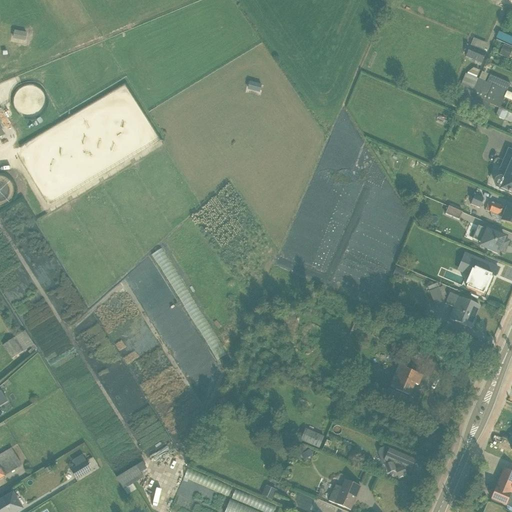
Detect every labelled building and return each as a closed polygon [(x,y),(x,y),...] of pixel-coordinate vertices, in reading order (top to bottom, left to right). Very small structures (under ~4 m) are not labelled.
[(25,37),(36,38),(37,31),(26,30),(25,37)] [(511,77),(502,73),(499,81),(511,86),(511,77)] [(42,170),(55,199),(150,157),(150,143),(159,140),(153,140),(146,124),(139,127),(133,127),(128,116),(128,125),(120,125),(120,119),(131,114),(132,111),(138,111),(138,94),(136,88),(135,91),(136,91),(135,92),(135,108),(132,102),(132,93),(28,139),(39,164),(50,165),(50,159),(57,157),(56,169),(46,168),(42,170)] [(511,149),(507,148),(492,185),(511,193),(511,149)] [(499,220),(511,224),(511,207),(488,199),(484,209),(501,216),(499,220)] [(455,215),(469,222),(474,211),(459,205),(455,215)] [(478,245),(499,253),(501,248),(506,250),(510,240),(505,238),(507,235),(487,226),(486,228),(478,225),(472,239),(480,242),(478,245)] [(465,288),(482,295),(491,276),(495,278),(499,268),(465,253),(457,272),(468,277),(464,285),(466,285),(465,288)] [(163,260),(134,276),(134,278),(163,330),(175,324),(184,324),(178,327),(178,338),(173,340),(195,379),(220,365),(220,394),(226,391),(226,370),(232,367),(226,367),(226,360),(221,350),(216,350),(196,315),(186,320),(179,320),(192,312),(163,260)] [(449,319),(471,328),(481,305),(458,296),(449,319)] [(21,359),(44,346),(36,332),(13,345),(21,359)] [(390,387),(412,396),(422,373),(399,364),(390,387)] [(12,389),(0,397),(0,409),(2,413),(20,400),(12,389)] [(311,440),(329,448),(335,436),(317,428),(311,440)] [(413,468),(417,458),(388,447),(383,460),(385,464),(387,473),(397,479),(407,476),(405,467),(413,468)] [(318,449),(313,456),(319,460),(324,453),(318,449)] [(84,472),(89,480),(109,469),(105,461),(84,472)] [(148,465),(153,472),(159,469),(154,461),(148,465)] [(148,465),(126,477),(132,488),(154,476),(148,465)] [(491,498),(511,507),(511,472),(503,469),(491,498)] [(328,500),(350,509),(360,486),(344,479),(341,487),(334,484),(328,500)] [(275,494),(283,498),(287,488),(279,485),(275,494)] [(234,511),(283,511),(285,507),(260,497),(262,492),(245,486),(234,511)] [(0,511),(16,511),(23,508),(13,491),(0,499),(0,511)]
